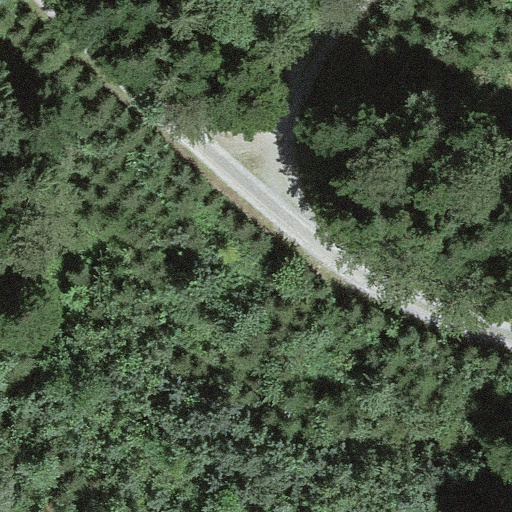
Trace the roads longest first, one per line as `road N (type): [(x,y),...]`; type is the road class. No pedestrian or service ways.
road 1 (track): [(42,0),(326,253),(439,315),(511,336)]
road 2 (track): [(345,0),(316,45),(255,194)]
